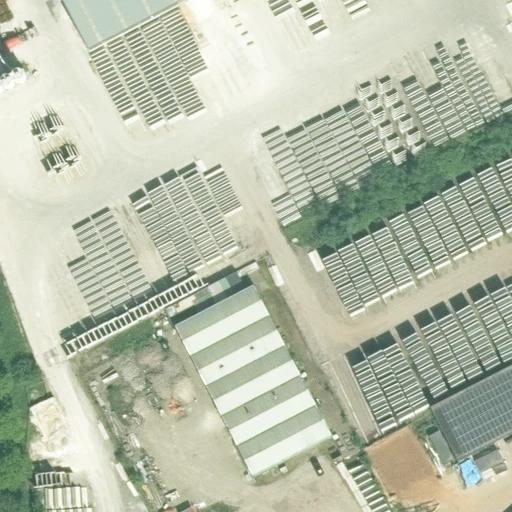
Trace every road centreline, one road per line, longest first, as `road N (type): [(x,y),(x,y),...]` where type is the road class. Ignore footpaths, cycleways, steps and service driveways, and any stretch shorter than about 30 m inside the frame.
road 1 (unknown): [(106,155),(21,199),(12,251),(109,511)]
road 2 (unknown): [(106,155),(29,0)]
